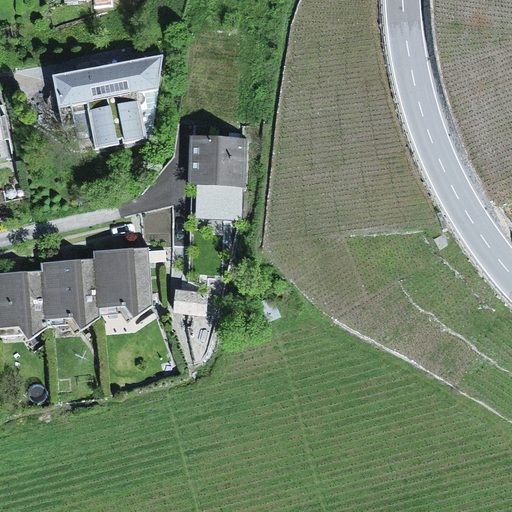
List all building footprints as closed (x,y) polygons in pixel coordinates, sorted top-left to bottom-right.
[(164,58),(48,83),(55,116),(84,110),(92,150),(144,139),(135,96),(160,91),(164,58)] [(0,161),(10,160),(0,109),(0,161)] [(197,123),(191,188),(245,192),(251,128),(197,123)] [(147,249),(96,254),(96,258),(101,315),(128,312),(132,318),(152,305),(147,249)] [(96,258),(39,263),(40,272),(45,327),(76,324),(82,330),(101,315),(96,258)] [(40,272),(0,275),(0,336),(25,335),(29,340),(45,327),(40,272)] [(204,315),(207,295),(177,291),(174,311),(204,315)]
